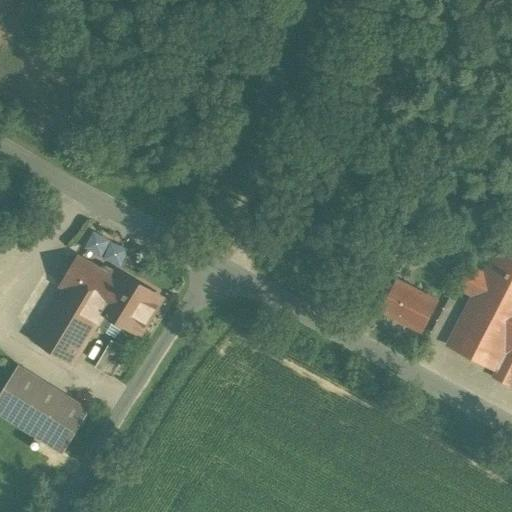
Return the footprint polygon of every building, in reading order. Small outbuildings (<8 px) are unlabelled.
[(0,0),(0,15),(13,0),(0,0)] [(414,227),(375,230),(377,260),(417,257),(414,227)] [(511,260),(495,252),(483,275),(470,268),(460,288),(473,296),(448,345),(496,369),(498,370),(498,369),(511,376),(511,260)] [(61,286),(105,313),(139,334),(161,298),(118,271),(113,278),(79,257),(61,286)] [(435,302),(397,282),(383,310),(421,330),(435,302)] [(105,313),(61,286),(31,338),(74,364),(105,313)] [(129,350),(112,340),(96,367),(112,377),(129,350)] [(88,410),(19,367),(0,397),(0,413),(35,435),(63,451),(88,410)] [(496,369),(492,377),(501,382),(511,387),(511,384),(511,376),(498,369),(498,370),(496,369)]
